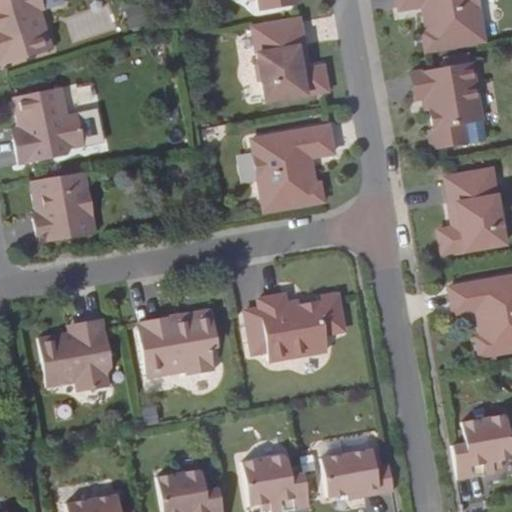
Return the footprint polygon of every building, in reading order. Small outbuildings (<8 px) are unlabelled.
[(0,0),(0,61),(45,47),(33,10),(37,8),(34,0),(0,0)] [(250,0),(252,9),(285,4),(284,0),(250,0)] [(466,0),(386,0),(388,8),(417,2),(419,12),(413,14),(417,31),(411,32),(414,50),(473,40),(466,0)] [(253,81),(257,101),(319,90),(314,66),(299,69),(293,70),(291,64),(295,63),(293,47),(295,47),(291,19),(244,27),(249,59),(246,63),(249,77),(253,81)] [(440,66),(400,72),(404,100),(415,98),(417,111),(420,110),(426,150),(459,144),(455,124),(472,122),(462,63),(452,64),(440,66)] [(24,134),(4,138),(10,165),(58,154),(63,148),(75,145),(68,112),(59,114),(53,85),(4,96),(11,127),(22,125),(24,134)] [(2,128),(4,138),(24,134),(22,125),(11,127),(2,128)] [(325,152),(320,125),(243,139),(256,210),(314,201),(311,182),(306,182),(303,166),(298,166),(296,157),(325,152)] [(434,177),(439,205),(442,204),(445,220),(448,219),(450,225),(443,227),(428,230),(432,254),(494,242),(490,222),(493,218),(491,203),(486,201),(480,168),(434,177)] [(77,170),(21,180),(26,210),(28,216),(24,216),(29,242),(89,232),(77,170)] [(442,204),(439,205),(443,227),(450,225),(448,219),(445,220),(442,204)] [(511,272),(438,285),(443,313),(472,306),(473,317),(468,318),(472,336),(466,337),(469,355),(511,347),(511,272)] [(309,298),(311,304),(330,301),(329,295),(309,298)] [(259,353),(260,363),(319,353),(316,336),(336,333),(330,301),(291,308),(291,305),(278,307),(276,297),(250,302),(251,310),(257,341),(242,343),(244,355),(259,353)] [(203,309),(168,314),(169,322),(129,328),(138,377),(178,370),(178,375),(207,370),(202,346),(208,339),(203,309)] [(251,310),(236,313),(242,343),(257,341),(251,310)] [(169,322),(168,314),(128,321),(129,328),(169,322)] [(63,343),(61,331),(29,336),(38,386),(67,381),(68,391),(102,385),(100,371),(104,366),(94,317),(69,321),(72,341),(63,343)] [(60,323),(61,331),(63,343),(72,341),(69,321),(60,323)] [(441,445),(447,480),(485,474),(484,470),(484,469),(483,462),(490,461),(492,461),(504,459),(496,415),(451,421),(455,443),(441,445)] [(384,490),(379,463),(365,465),(362,448),(311,456),(318,496),(337,493),(355,490),(356,495),(384,490)] [(265,511),(300,506),(295,471),(281,473),(277,453),(233,460),(241,505),(254,503),(261,502),(263,508),(263,511),(265,511)] [(213,511),(209,486),(195,488),(192,468),(147,475),(153,511),(213,511)] [(355,490),(337,493),(339,499),(356,495),(355,490)] [(124,511),(124,509),(110,511),(106,494),(54,503),(55,511),(124,511)]
